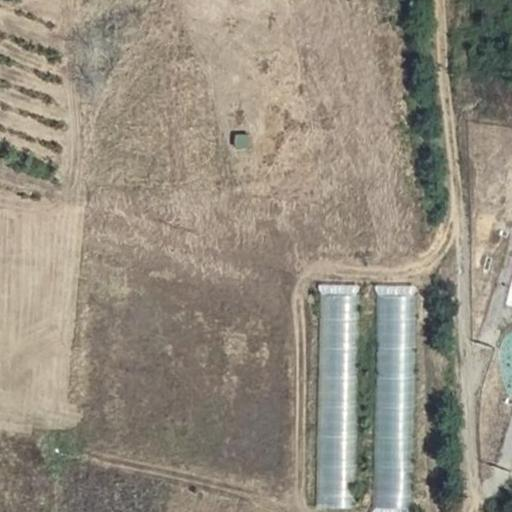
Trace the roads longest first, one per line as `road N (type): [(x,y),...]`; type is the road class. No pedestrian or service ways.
road 1 (track): [(438,0),(479,511)]
road 2 (track): [(456,212),(438,256),(417,267),(320,268),(300,288),(299,484),(306,511)]
road 3 (track): [(0,197),(42,212),(70,183),(75,130),(66,0)]
